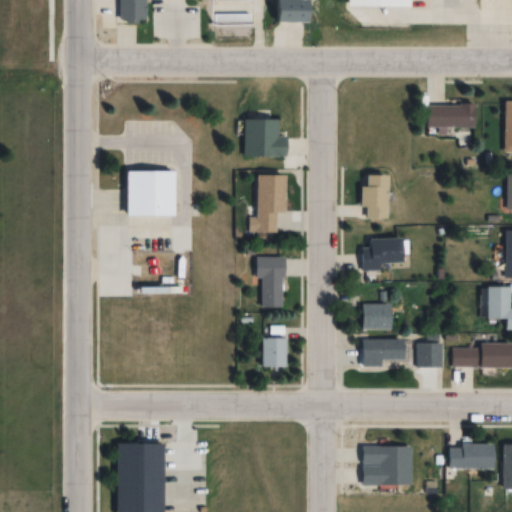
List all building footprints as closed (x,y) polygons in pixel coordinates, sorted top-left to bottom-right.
[(119,0),(145,0),(146,19),(140,19),(140,25),(127,25),(127,19),(120,19),(119,0)] [(312,21),(311,0),(277,0),(277,21),(312,21)] [(251,24),(251,14),(214,14),(214,24),(251,24)] [(476,104),(428,104),(428,129),(476,129),(476,104)] [(244,157),(288,157),(288,138),(279,138),(279,119),(244,119),(244,157)] [(126,171),(176,171),(176,216),(126,216),(126,171)] [(287,175),(258,175),(258,233),(277,233),(277,212),(287,212),(287,175)] [(364,186),(364,217),(389,217),(389,175),(367,175),(367,186),(364,186)] [(382,270),(382,263),(404,263),(404,238),(371,238),(371,246),(362,246),(362,270),(382,270)] [(261,278),(261,307),(284,307),(284,257),(256,257),(256,278),(261,278)] [(507,330),(511,330),(511,308),(511,309),(511,292),(511,291),(511,286),(488,286),(487,319),(507,319),(507,330)] [(392,330),(392,304),(363,304),(363,330),(392,330)] [(286,338),(263,338),(263,367),(286,367),(286,338)] [(407,339),(362,339),(362,367),(382,367),(382,362),(407,362),(407,339)] [(480,368),(511,368),(511,343),(480,344),(480,368)] [(477,349),(452,349),(452,367),(477,367),(477,349)] [(511,443),(503,444),(503,489),(511,489),(511,443)] [(117,444),(116,511),(163,511),(164,444),(117,444)] [(449,469),(494,469),(494,445),(449,445),(449,469)] [(411,485),(411,446),(361,446),(361,485),(411,485)]
